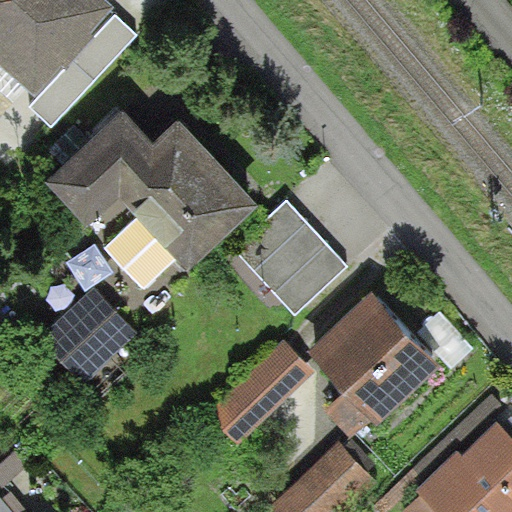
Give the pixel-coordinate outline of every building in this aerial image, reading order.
[(103,0),(0,0),(0,57),(32,84),(103,0)] [(149,139),(117,105),(43,176),(153,291),(253,196),(175,114),(149,139)] [(239,237),(284,287),(321,254),(277,204),(239,237)] [(131,320),(92,278),(38,327),(77,370),(131,320)] [(433,352),(373,288),(306,350),(366,414),(433,352)] [(233,433),(305,363),(276,333),(204,404),(233,433)] [(511,511),(511,431),(490,409),(414,482),(442,511),(511,511)] [(334,511),(373,478),(340,442),(271,505),(277,511),(334,511)] [(25,511),(47,511),(39,501),(25,511)]
